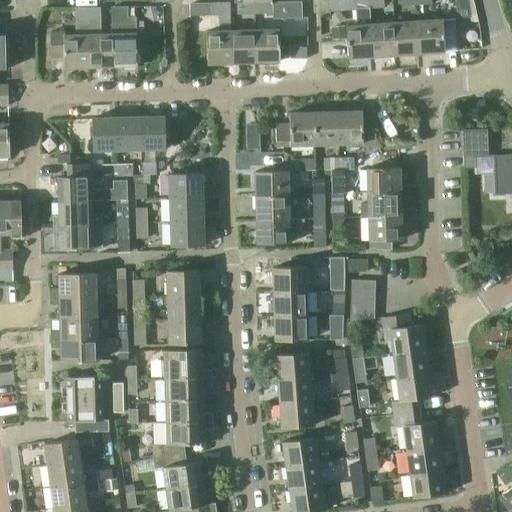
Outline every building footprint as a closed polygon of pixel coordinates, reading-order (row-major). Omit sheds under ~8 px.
[(355,9),(357,25),(346,26),(347,40),(348,58),(372,56),(370,24),(371,24),(370,8),(369,8),(368,0),(332,0),(329,0),(330,11),(355,9)] [(469,0),(455,0),(457,18),(471,17),(470,6),(469,0)] [(469,0),(470,6),(471,17),(478,17),(473,0),(469,0)] [(273,18),(301,18),(301,1),(273,2),(273,13),(273,18)] [(237,14),(255,14),(254,3),(243,3),(243,2),(237,2),(237,14)] [(255,14),(273,13),(273,2),(271,2),(254,3),(255,14)] [(207,31),(208,63),(232,63),(231,30),(230,15),(230,3),(190,4),(191,16),(218,15),(218,31),(207,31)] [(111,7),(112,34),(111,34),(111,66),(137,66),(136,16),(127,16),(127,6),(122,6),(111,7)] [(64,58),(64,68),(87,67),(87,7),(75,7),(75,35),(65,35),(65,32),(50,32),(51,58),(64,58)] [(100,7),(87,7),(87,67),(111,66),(111,34),(100,34),(100,7)] [(443,19),(418,21),(421,53),(445,51),(443,19)] [(421,53),(418,21),(394,23),(396,55),(421,53)] [(394,23),(371,24),(370,24),(372,56),(396,55),(394,23)] [(347,40),(346,26),(332,27),(333,41),(347,40)] [(280,61),(279,29),(255,30),(256,62),(280,61)] [(255,30),(231,30),(232,63),(256,62),(255,30)] [(8,86),(0,85),(0,105),(8,106),(8,86)] [(337,111),(314,112),(314,145),(338,145),(337,111)] [(362,116),(362,111),(337,111),(338,145),(363,144),(375,143),(375,115),(362,116)] [(276,123),(276,145),(314,145),(314,112),(289,112),(289,123),(276,123)] [(164,116),(140,117),(141,150),(165,149),(164,116)] [(93,151),(103,150),(116,150),(116,117),(92,118),(93,151)] [(140,117),(116,117),(116,150),(141,150),(140,117)] [(9,123),(0,123),(0,156),(10,156),(9,123)] [(463,129),(463,139),(464,167),(475,167),(475,172),(495,172),(495,193),(511,192),(511,155),(488,156),(487,128),(463,129)] [(354,157),(338,158),(338,169),(342,169),(354,168),(354,157)] [(312,170),(316,170),(315,158),(299,159),(300,171),(312,170)] [(324,169),(335,169),(338,169),(338,158),(334,158),(324,158),(324,169)] [(103,160),(90,160),(91,175),(103,175),(103,162),(103,160)] [(59,196),(92,195),(91,175),(90,162),(67,163),(68,176),(59,177),(59,185),(59,196)] [(103,162),(103,175),(117,175),(117,162),(103,162)] [(132,162),(117,162),(117,175),(132,175),(132,162)] [(163,162),(141,163),(142,174),(164,173),(163,162)] [(365,168),(366,192),(401,191),(400,167),(365,168)] [(330,169),(331,194),(338,193),(343,193),(342,169),(338,169),(330,169)] [(289,170),(254,171),(254,196),(289,195),(289,170)] [(168,173),(168,197),(203,196),(203,173),(168,173)] [(312,178),(312,194),(324,194),(323,179),(312,178)] [(146,183),(135,184),(136,200),(147,199),(146,183)] [(116,184),(116,194),(128,194),(128,184),(116,184)] [(361,216),(367,216),(402,215),(401,191),(366,192),(367,204),(361,204),(361,216)] [(343,217),(343,193),(338,193),(331,194),(332,217),(343,217)] [(128,196),(128,194),(116,194),(117,218),(128,218),(128,196)] [(325,217),(324,194),(312,194),(313,218),(325,217)] [(59,196),(60,221),(102,220),(102,213),(92,213),(92,195),(59,196)] [(290,207),(289,195),(254,196),(255,219),(299,218),(299,206),(290,207)] [(204,220),(203,196),(168,197),(169,222),(204,220)] [(20,201),(11,201),(0,201),(0,279),(10,279),(10,270),(13,270),(12,250),(1,250),(1,234),(12,234),(15,237),(21,237),(20,201)] [(136,208),(136,223),(148,222),(147,208),(136,208)] [(403,239),(402,215),(367,216),(368,247),(393,249),(393,239),(403,239)] [(325,233),(325,217),(313,218),(314,232),(325,233)] [(332,232),(344,231),(343,217),(332,217),(332,232)] [(129,245),(128,218),(117,218),(117,244),(129,245)] [(305,230),(304,218),(299,218),(255,219),(256,244),(291,242),(290,231),(305,230)] [(102,220),(60,221),(60,232),(54,232),(55,249),(93,248),(103,248),(103,236),(102,220)] [(170,246),(204,245),(204,220),(169,222),(170,246)] [(148,238),(148,222),(136,223),(137,239),(148,238)] [(344,271),(368,271),(367,259),(344,259),(344,271)] [(305,267),(272,267),(273,292),(306,291),(305,267)] [(200,270),(166,271),(167,295),(201,294),(200,270)] [(344,272),(331,273),(331,289),(345,289),(344,272)] [(59,288),(50,289),(50,296),(97,295),(96,273),(58,274),(59,288)] [(352,279),(351,292),(375,293),(375,280),(352,279)] [(117,280),(117,294),(126,294),(126,280),(117,280)] [(132,280),(133,296),(144,296),(143,280),(132,280)] [(333,306),(344,307),(345,290),(333,290),(333,306)] [(273,292),(274,316),(307,315),(306,291),(273,292)] [(351,292),(351,304),(375,305),(375,293),(351,292)] [(126,308),(126,294),(117,294),(118,308),(126,308)] [(167,295),(168,320),(202,319),(201,294),(167,295)] [(50,304),(59,304),(60,317),(97,316),(97,295),(50,296),(50,304)] [(145,320),(144,296),(133,296),(133,320),(145,320)] [(374,318),(375,305),(351,304),(350,320),(374,318)] [(343,339),(344,314),(329,314),(330,339),(343,339)] [(381,317),(384,338),(390,337),(392,353),(426,348),(422,324),(409,326),(407,314),(381,317)] [(275,340),(308,340),(307,315),(274,316),(275,340)] [(51,332),(51,339),(98,337),(97,316),(60,317),(60,331),(51,332)] [(169,344),(202,343),(202,319),(168,320),(169,344)] [(134,345),(146,345),(145,320),(133,320),(134,345)] [(127,323),(118,323),(119,337),(128,337),(127,323)] [(61,360),(99,359),(98,337),(51,339),(51,347),(61,347),(61,360)] [(129,351),(128,337),(119,337),(119,351),(129,351)] [(349,343),(352,363),(364,361),(361,341),(349,343)] [(429,372),(426,348),(392,353),(395,377),(429,372)] [(162,378),(165,378),(165,379),(211,377),(211,370),(202,370),(202,356),(201,349),(164,350),(164,360),(161,360),(161,367),(162,378)] [(309,352),(275,355),(277,379),(311,376),(309,352)] [(125,368),(125,357),(106,356),(105,368),(125,368)] [(334,359),(337,374),(348,373),(346,357),(334,359)] [(367,380),(366,373),(364,361),(352,363),(354,374),(355,382),(367,380)] [(127,366),(128,380),(137,379),(136,365),(127,366)] [(399,400),(391,402),(393,414),(420,410),(418,398),(432,396),(429,372),(395,377),(399,400)] [(351,389),(348,373),(337,374),(339,390),(351,389)] [(64,378),(65,400),(103,398),(102,376),(64,378)] [(312,400),(311,376),(277,379),(279,403),(312,400)] [(211,385),(211,377),(165,379),(165,400),(203,399),(203,385),(211,385)] [(138,394),(137,379),(128,380),(128,394),(138,394)] [(113,383),(113,398),(123,397),(123,383),(113,383)] [(370,406),(367,389),(357,390),(359,408),(370,406)] [(113,398),(113,412),(124,412),(123,397),(113,398)] [(74,421),(104,420),(103,398),(65,400),(66,422),(74,421)] [(212,413),(203,413),(203,399),(165,400),(166,422),(213,420),(212,413)] [(281,427),(314,425),(312,400),(279,403),(281,427)] [(341,407),(344,428),(356,426),(355,421),(352,405),(341,407)] [(139,423),(137,408),(128,409),(129,418),(129,423),(139,423)] [(422,422),(420,410),(393,414),(395,426),(402,425),(405,449),(439,444),(439,443),(443,442),(441,431),(437,431),(435,420),(422,422)] [(109,431),(109,419),(104,420),(74,421),(74,432),(109,431)] [(213,428),(213,420),(166,422),(153,422),(154,444),(151,445),(153,458),(185,453),(183,443),(204,442),(204,428),(213,428)] [(360,447),(356,431),(356,426),(344,428),(344,433),(348,449),(360,447)] [(54,442),(44,444),(48,465),(80,460),(78,447),(93,445),(92,437),(77,439),(54,442)] [(315,437),(282,441),(285,465),(318,461),(315,437)] [(362,439),(364,447),(376,445),(374,437),(362,439)] [(409,473),(442,468),(439,444),(405,449),(409,473)] [(379,468),(376,445),(364,447),(367,470),(379,468)] [(120,449),(120,453),(121,462),(131,460),(130,452),(129,448),(120,449)] [(154,468),(163,467),(166,488),(212,482),(211,474),(202,475),(200,461),(186,463),(185,453),(153,458),(154,468)] [(82,473),(80,460),(48,465),(51,487),(98,480),(96,471),(82,473)] [(133,475),(131,460),(121,462),(123,476),(133,475)] [(285,465),(289,489),(322,485),(318,461),(285,465)] [(349,465),(352,480),(362,479),(360,464),(349,465)] [(446,492),(442,468),(409,473),(413,497),(446,492)] [(505,485),(511,480),(505,471),(498,475),(505,485)] [(365,496),(362,479),(352,480),(354,498),(365,496)] [(84,491),(99,489),(98,480),(51,487),(54,508),(86,503),(84,491)] [(213,489),(212,482),(166,488),(169,510),(177,509),(189,507),(189,511),(216,511),(215,502),(206,503),(204,490),(213,489)] [(291,511),(303,511),(325,509),(322,485),(289,489),(291,511)] [(370,487),(372,503),(384,501),(381,485),(370,487)] [(511,511),(511,486),(499,496),(509,511),(511,511)] [(135,493),(125,494),(128,508),(136,506),(135,493)] [(54,508),(54,511),(87,511),(86,503),(54,508)]
